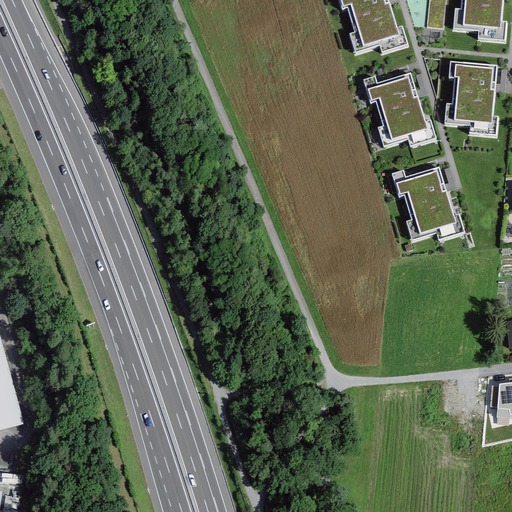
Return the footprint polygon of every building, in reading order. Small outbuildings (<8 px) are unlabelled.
[(388,0),(344,0),(359,47),(378,41),(380,48),(401,42),(388,0)] [(413,23),(427,22),(425,0),(423,0),(412,1),(413,23)] [(462,0),(460,24),(480,26),(479,33),(501,35),(503,0),(462,0)] [(451,119),(471,121),(470,128),(492,130),(497,67),(463,64),(462,80),(454,80),(451,119)] [(411,75),(371,87),(387,141),(406,135),(409,142),(429,135),(411,75)] [(439,168),(399,181),(416,234),(435,228),(437,235),(458,229),(439,168)] [(0,431),(24,425),(0,337),(0,431)] [(494,410),(511,408),(511,384),(491,387),(494,410)] [(338,414),(334,421),(343,426),(346,419),(338,414)] [(284,443),(276,435),(268,443),(276,451),(284,443)] [(327,462),(317,480),(326,485),(329,480),(336,467),(327,462)] [(6,496),(2,511),(16,511),(19,498),(6,496)]
